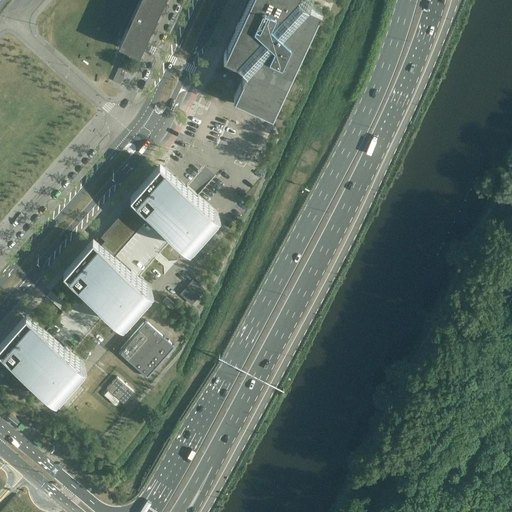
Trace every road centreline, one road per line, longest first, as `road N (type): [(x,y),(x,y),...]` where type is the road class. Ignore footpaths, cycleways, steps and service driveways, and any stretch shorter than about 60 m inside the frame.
road 1 (primary): [(204,511),(364,210),(454,0)]
road 2 (primary): [(407,0),(360,124),(190,441)]
road 3 (primary): [(236,414),(375,148),(435,0)]
road 4 (tertiary): [(0,313),(146,148)]
road 5 (tertiary): [(129,133),(0,278)]
road 6 (unclassified): [(114,119),(0,251)]
road 7 (tertiary): [(146,148),(222,0)]
road 8 (tertiary): [(198,0),(129,133)]
road 9 (unclassified): [(175,0),(114,119)]
road 10 (unclassified): [(114,119),(18,30)]
